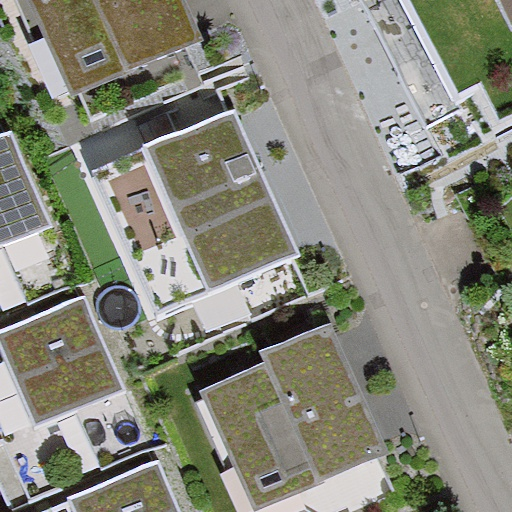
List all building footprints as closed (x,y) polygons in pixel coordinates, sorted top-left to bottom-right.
[(18,0),(64,108),(199,51),(177,0),(18,0)] [(511,0),(489,0),(504,29),(511,25),(511,0)] [(240,118),(89,182),(148,323),(299,259),(240,118)] [(12,143),(0,148),(0,260),(56,234),(12,143)] [(0,262),(0,320),(26,308),(3,261),(0,262)] [(86,308),(0,349),(0,361),(39,443),(130,399),(86,308)] [(327,335),(259,364),(263,374),(193,404),(239,511),(279,511),(384,467),(327,335)] [(38,445),(0,364),(0,456),(3,455),(28,507),(99,474),(77,426),(38,445)] [(180,511),(160,470),(72,511),(180,511)]
